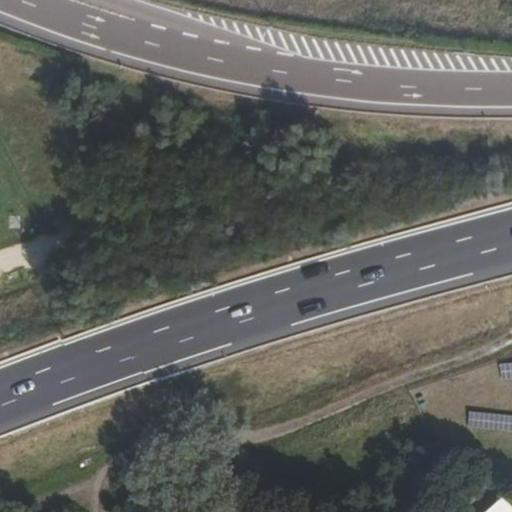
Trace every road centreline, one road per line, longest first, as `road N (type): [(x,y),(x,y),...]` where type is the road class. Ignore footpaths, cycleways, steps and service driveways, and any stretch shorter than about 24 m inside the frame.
road 1 (motorway): [(0,403),(184,331),(511,227)]
road 2 (primary): [(23,0),(109,35),(404,79),(511,82)]
